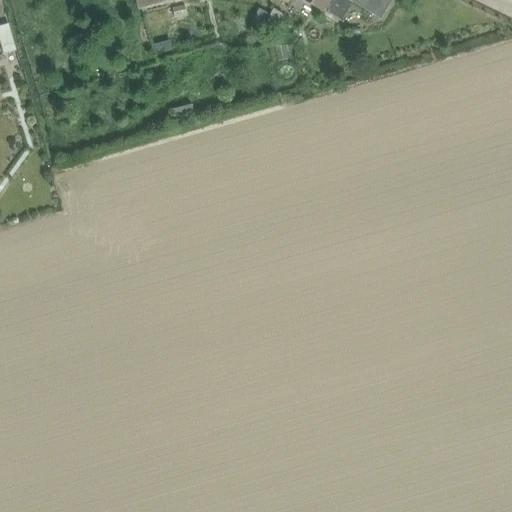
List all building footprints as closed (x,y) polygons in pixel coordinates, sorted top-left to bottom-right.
[(135,0),(138,10),(172,0),(135,0)] [(304,0),(340,21),(352,2),(348,0),(304,0)] [(392,0),(353,0),(352,2),(380,20),(392,0)] [(187,15),(184,5),(171,8),(174,18),(187,15)] [(259,28),(267,14),(258,9),(250,23),(259,28)] [(283,15),(273,9),(261,29),(271,35),(283,15)] [(8,24),(0,26),(0,42),(3,54),(16,51),(8,24)] [(169,40),(152,45),(155,55),(172,51),(169,40)] [(285,45),(275,47),(278,61),(288,59),(285,45)] [(195,116),(192,104),(172,110),(175,122),(195,116)]
